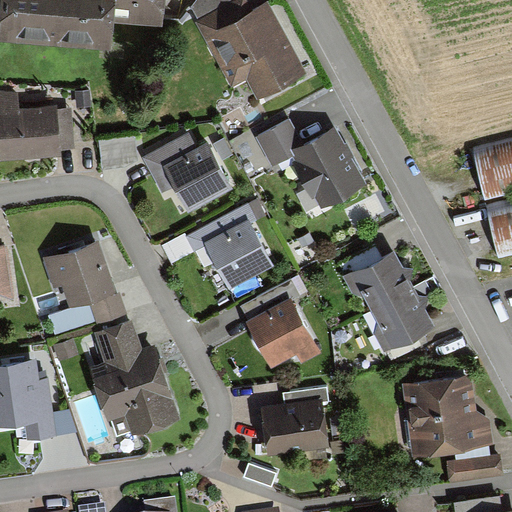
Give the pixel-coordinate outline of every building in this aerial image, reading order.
[(60,45),(63,0),(0,0),(0,11),(3,12),(1,41),(60,45)] [(63,0),(60,45),(113,50),(115,22),(162,26),(164,0),(63,0)] [(196,0),(191,6),(200,20),(237,0),(196,0)] [(259,103),(307,77),(268,5),(255,12),(247,0),(237,0),(200,20),(196,23),(231,88),(246,79),(259,103)] [(18,91),(0,92),(0,161),(60,157),(59,151),(56,111),(56,106),(20,109),(18,91)] [(71,109),(56,111),(59,151),(74,149),(71,109)] [(292,118),(254,138),(269,166),(292,155),(321,210),(366,187),(334,125),(304,140),(292,118)] [(189,131),(144,155),(163,191),(174,185),(187,211),(232,187),(205,136),(195,141),(189,131)] [(104,136),(106,164),(143,161),(140,133),(104,136)] [(511,133),(470,143),(481,197),(511,190),(511,133)] [(511,190),(481,197),(495,259),(511,255),(511,190)] [(207,248),(229,291),(275,268),(252,224),(260,220),(251,202),(185,236),(194,254),(207,248)] [(116,291),(98,240),(45,259),(53,283),(61,280),(70,307),(89,300),(116,291)] [(363,308),(413,280),(392,242),(342,270),(363,308)] [(0,295),(12,300),(6,246),(0,246),(0,295)] [(413,280),(363,308),(383,344),(434,316),(413,280)] [(116,291),(89,300),(98,326),(127,317),(118,290),(116,291)] [(317,341),(291,294),(249,318),(270,356),(294,343),(299,351),(317,341)] [(144,349),(133,319),(93,333),(104,363),(91,368),(117,438),(180,416),(154,345),(144,349)] [(36,359),(0,363),(0,425),(25,422),(27,440),(56,436),(53,411),(48,378),(39,379),(36,359)] [(454,364),(398,372),(406,432),(420,430),(422,443),(464,437),(454,364)] [(322,399),(323,403),(329,402),(327,387),(283,393),(284,404),(322,399)] [(284,404),(263,407),(269,455),(329,447),(323,403),(322,399),(284,404)] [(70,408),(53,411),(56,436),(78,432),(70,408)] [(276,472),(249,462),(245,474),(271,483),(276,472)] [(144,500),(145,511),(150,511),(172,509),(172,511),(176,511),(175,496),(144,500)] [(502,511),(500,496),(454,503),(455,511),(502,511)] [(105,511),(105,502),(79,505),(79,511),(105,511)]
